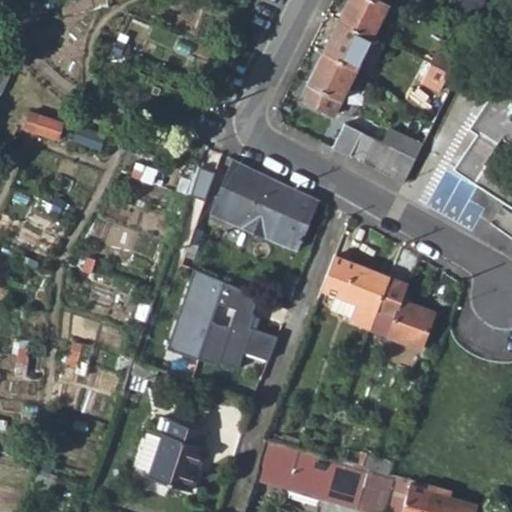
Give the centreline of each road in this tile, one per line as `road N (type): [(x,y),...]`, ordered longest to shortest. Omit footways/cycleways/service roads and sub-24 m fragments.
road 1 (residential): [(229,511),(348,183)]
road 2 (residential): [(305,0),(257,91),(254,129),(265,143),(348,183)]
road 3 (residential): [(348,183),(490,268),(503,299)]
